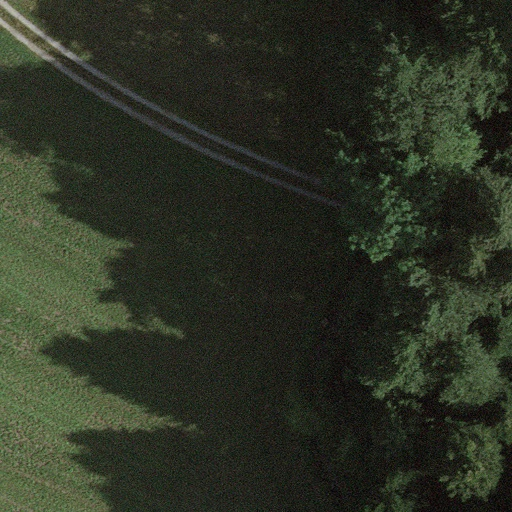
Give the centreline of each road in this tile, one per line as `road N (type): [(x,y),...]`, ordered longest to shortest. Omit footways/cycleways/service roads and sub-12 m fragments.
road 1 (track): [(0,5),(47,49),(168,130),(424,229),(511,285)]
road 2 (track): [(489,511),(424,391),(405,323),(424,229)]
